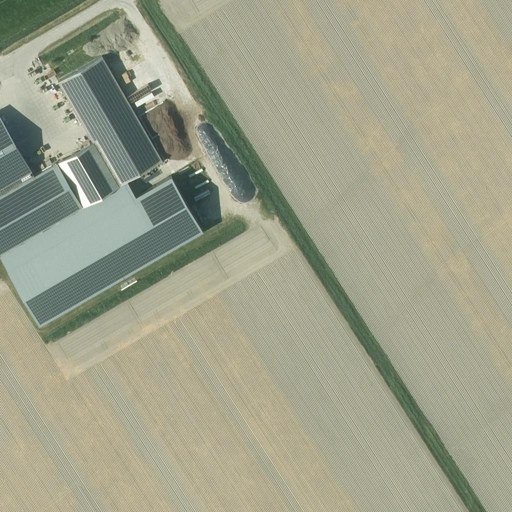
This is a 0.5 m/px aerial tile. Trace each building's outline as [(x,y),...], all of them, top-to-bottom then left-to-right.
[(93,141),(118,185),(126,180),(162,160),(102,56),(58,81),(93,141)] [(0,195),(34,175),(0,116),(0,195)] [(118,185),(93,141),(58,161),(83,205),(118,185)] [(0,253),(82,206),(57,162),(0,195),(0,253)] [(203,230),(171,175),(135,196),(126,180),(118,185),(83,205),(82,206),(0,253),(0,255),(8,269),(7,270),(39,325),(203,230)]
